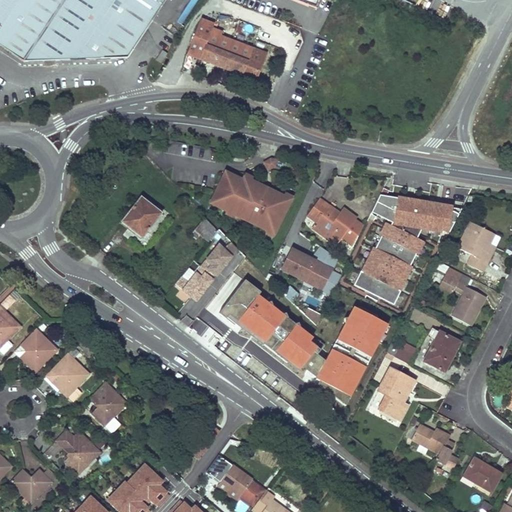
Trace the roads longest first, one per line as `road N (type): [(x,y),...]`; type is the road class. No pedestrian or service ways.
road 1 (tertiary): [(309,142),(241,102),(193,92),(128,100),(20,137)]
road 2 (tertiary): [(54,178),(72,140),(106,118),(165,116),(309,142)]
road 3 (primary): [(0,228),(58,279),(194,359)]
road 4 (primary): [(194,359),(60,260),(43,230),(44,211)]
road 5 (tertiary): [(511,175),(309,142)]
road 6 (primary): [(396,511),(250,398)]
road 7 (residential): [(511,443),(478,416),(472,400),(511,312)]
road 8 (residential): [(250,398),(162,511)]
